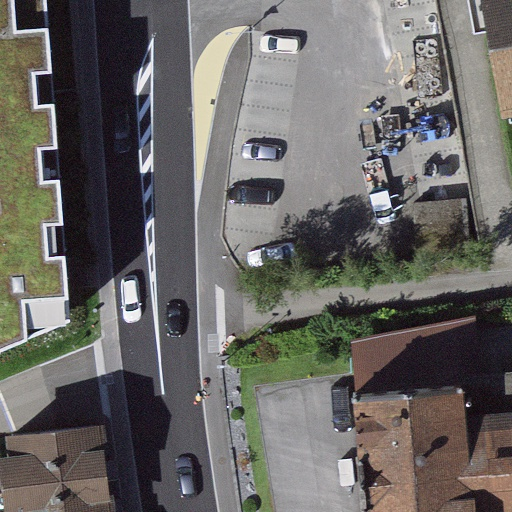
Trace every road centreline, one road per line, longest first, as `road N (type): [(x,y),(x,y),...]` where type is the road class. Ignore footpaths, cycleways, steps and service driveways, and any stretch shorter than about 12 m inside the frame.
road 1 (residential): [(156,319),(511,281)]
road 2 (secondary): [(142,0),(156,319)]
road 3 (residential): [(162,371),(72,384),(0,408)]
road 4 (secondary): [(162,371),(181,511)]
